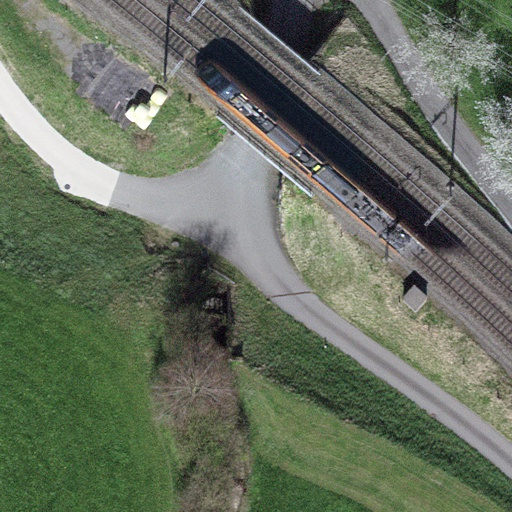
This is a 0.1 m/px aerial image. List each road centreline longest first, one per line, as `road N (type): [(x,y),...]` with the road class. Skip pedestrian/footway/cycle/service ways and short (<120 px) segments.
road 1 (unclassified): [(279,0),(247,155),(222,212),(285,277),(511,459)]
road 2 (track): [(0,80),(31,130),(152,206),(222,212)]
